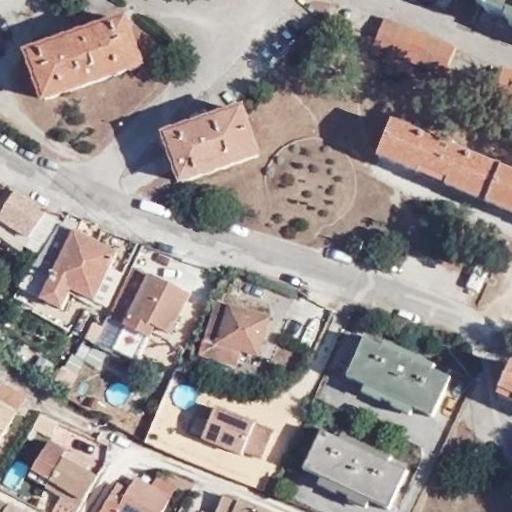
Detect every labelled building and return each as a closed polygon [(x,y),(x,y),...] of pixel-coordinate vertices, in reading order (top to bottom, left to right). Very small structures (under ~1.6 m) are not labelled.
[(511,0),(481,0),(481,2),(511,15),(511,16),(510,21),(511,21),(511,0)] [(127,13),(30,47),(45,92),(142,58),(127,13)] [(410,29),(388,19),(375,47),(398,56),(410,29)] [(458,49),(410,29),(398,56),(446,76),(458,49)] [(511,71),(507,70),(495,97),(511,104),(511,71)] [(244,107),(169,133),(184,178),(260,152),(244,107)] [(441,143),(394,124),(380,158),(419,175),(423,166),(449,178),(445,186),(511,214),(511,173),(454,149),(456,145),(443,140),(441,143)] [(40,249),(59,218),(59,217),(13,186),(0,204),(0,231),(17,242),(21,237),(40,249)] [(40,249),(20,282),(60,302),(69,283),(92,292),(114,246),(59,218),(40,249)] [(187,292),(148,273),(125,323),(150,335),(155,324),(169,331),(187,292)] [(269,314),(215,298),(200,350),(229,359),(233,346),(258,353),(269,314)] [(150,335),(125,323),(115,347),(139,358),(150,335)] [(394,394),(411,402),(431,411),(448,373),(395,349),(363,334),(346,371),(363,379),(364,380),(382,388),(393,394),(394,394)] [(511,363),(501,389),(511,393),(511,363)] [(380,394),(382,388),(364,380),(363,379),(360,387),(379,396),(380,394)] [(275,391),(255,385),(252,394),(272,400),(275,391)] [(0,386),(0,405),(17,415),(25,400),(0,386)] [(391,398),(393,394),(382,388),(380,394),(391,398)] [(408,410),(411,402),(394,394),(393,394),(391,398),(390,401),(408,410)] [(276,426),(218,401),(204,434),(263,459),(276,426)] [(0,445),(17,415),(0,405),(0,445)] [(351,487),(352,488),(370,496),(388,505),(406,466),(321,427),(304,465),(321,473),(338,481),(340,482),(351,487)] [(63,458),(68,451),(50,441),(33,470),(50,481),(63,458)] [(16,451),(5,483),(21,489),(33,457),(16,451)] [(68,451),(63,458),(86,471),(90,464),(68,451)] [(193,481),(160,467),(159,468),(156,478),(188,491),(192,482),(193,481)] [(50,481),(33,470),(29,476),(47,486),(50,481)] [(336,490),(337,487),(340,482),(338,481),(321,473),(317,480),(336,490)] [(156,478),(152,488),(169,497),(174,486),(156,478)] [(136,479),(134,479),(127,490),(117,483),(103,507),(111,511),(160,511),(169,497),(152,488),(136,479)] [(349,493),(352,488),(351,487),(340,482),(337,487),(349,493)] [(370,496),(352,488),(349,493),(347,495),(366,505),(370,496)] [(270,511),(221,492),(213,511),(270,511)] [(76,511),(80,505),(63,495),(58,502),(76,511)] [(0,511),(25,511),(11,504),(0,497),(0,511)]
